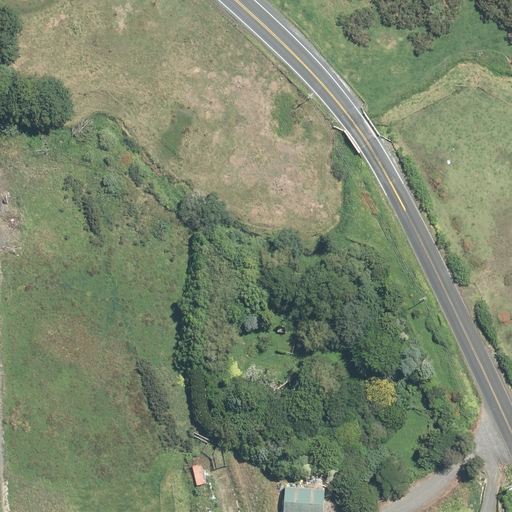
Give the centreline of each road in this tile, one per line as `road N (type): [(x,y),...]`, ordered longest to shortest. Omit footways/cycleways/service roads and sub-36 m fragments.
road 1 (tertiary): [(237,0),(332,95),(384,169),(511,434)]
road 2 (unknown): [(506,421),(412,511)]
